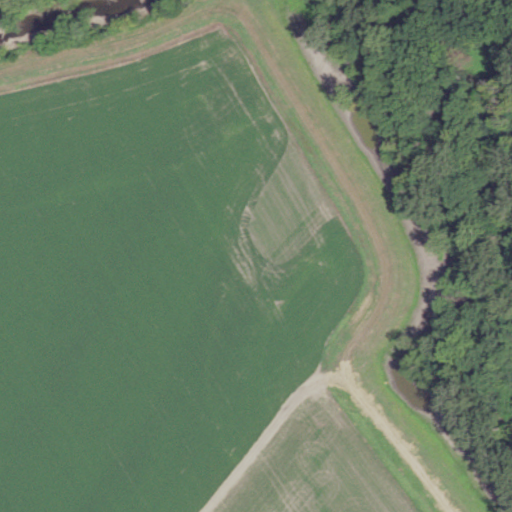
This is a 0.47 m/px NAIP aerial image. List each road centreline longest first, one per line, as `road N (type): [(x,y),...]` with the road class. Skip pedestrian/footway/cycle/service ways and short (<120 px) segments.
road 1 (track): [(454,511),(351,371),(348,359),(385,305),(381,240),(252,27),(214,9),(144,37),(0,70)]
road 2 (track): [(204,511),(314,382),(351,371)]
